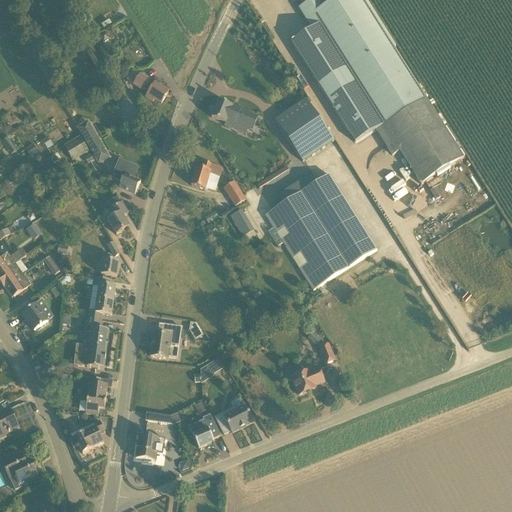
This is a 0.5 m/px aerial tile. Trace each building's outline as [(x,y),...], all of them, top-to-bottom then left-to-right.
[(312,0),(299,9),(305,19),(312,30),(291,43),(355,144),(384,126),(394,143),(386,148),(392,157),(400,152),(421,186),(436,177),(437,179),(451,171),(449,168),(464,159),(463,158),(465,157),(461,150),(459,151),(454,144),(456,143),(446,128),(444,128),(394,49),(396,48),(365,0),(340,0),(328,8),(322,0),(312,0)] [(150,82),(138,74),(133,71),(126,81),(143,92),(144,91),(149,94),(146,99),(153,103),(155,100),(161,105),(168,94),(155,85),(153,89),(147,86),(150,82)] [(103,80),(109,91),(120,84),(114,74),(103,80)] [(284,134),(302,163),(334,142),(306,100),(275,121),(284,134)] [(231,131),(234,125),(253,132),(257,121),(266,125),(267,123),(258,119),(232,108),(218,102),(212,119),(225,124),(224,128),(231,131)] [(78,130),(95,159),(106,152),(88,123),(78,130)] [(9,137),(1,141),(10,156),(17,151),(9,137)] [(79,138),(64,147),(72,162),(88,153),(79,138)] [(59,162),(56,156),(51,160),(54,165),(59,162)] [(122,183),(119,190),(135,197),(136,195),(137,194),(139,191),(138,189),(141,184),(133,180),(138,170),(119,162),(112,178),(122,183)] [(197,168),(191,187),(205,191),(206,189),(216,192),(223,169),(203,163),(201,170),(197,168)] [(330,176),(266,216),(313,292),(377,252),(330,176)] [(234,184),(224,191),(236,208),(245,202),(234,184)] [(124,216),(128,214),(122,204),(110,211),(115,218),(108,222),(116,235),(129,228),(124,216)] [(231,217),(242,237),(254,231),(242,210),(231,217)] [(33,241),(42,235),(35,224),(26,230),(33,241)] [(13,227),(8,230),(0,234),(0,242),(17,231),(13,227)] [(113,244),(107,247),(114,260),(120,256),(113,244)] [(59,247),(58,255),(68,256),(69,248),(59,247)] [(0,259),(0,275),(15,265),(8,254),(0,259)] [(112,257),(104,256),(101,276),(117,278),(119,264),(111,263),(112,257)] [(54,276),(60,271),(50,257),(44,261),(54,276)] [(0,275),(0,282),(4,289),(23,276),(15,265),(0,275)] [(23,276),(4,289),(12,300),(31,287),(23,276)] [(92,300),(98,301),(114,303),(115,289),(106,288),(107,282),(88,279),(87,286),(93,287),(92,300)] [(111,317),(114,303),(98,301),(96,313),(90,312),(85,313),(84,319),(101,321),(102,315),(111,317)] [(48,322),(36,305),(22,314),(34,332),(48,322)] [(267,316),(260,323),(268,331),(275,324),(267,316)] [(100,329),(101,321),(84,319),(86,320),(85,326),(88,326),(100,329)] [(191,324),(190,332),(196,342),(204,337),(198,325),(191,324)] [(183,329),(170,327),(160,326),(159,335),(154,335),(150,358),(169,361),(169,360),(179,361),(183,329)] [(91,335),(84,334),(83,341),(90,341),(90,348),(107,350),(109,332),(92,330),(91,335)] [(314,344),(321,341),(316,332),(309,336),(314,344)] [(105,371),(107,350),(90,348),(90,341),(83,341),(80,366),(87,367),(87,369),(105,371)] [(319,350),(325,365),(335,361),(328,346),(319,350)] [(214,376),(224,369),(219,361),(208,367),(214,376)] [(39,367),(34,369),(37,374),(40,382),(55,375),(51,367),(41,372),(39,367)] [(324,384),(319,371),(309,374),(309,372),(292,379),(299,397),(316,390),(315,388),(324,384)] [(83,378),(81,396),(106,399),(108,388),(106,387),(107,381),(83,378)] [(272,394),(265,382),(256,387),(259,391),(250,397),(263,418),(278,410),(270,396),(272,394)] [(105,411),(106,399),(81,396),(80,402),(87,403),(86,415),(98,417),(99,410),(105,411)] [(195,408),(199,416),(206,412),(202,404),(195,408)] [(253,424),(245,408),(225,419),(223,415),(215,419),(224,436),(231,432),(232,434),(253,424)] [(19,429),(11,413),(5,417),(3,414),(0,415),(0,438),(1,439),(1,440),(10,436),(9,434),(19,429)] [(147,414),(146,422),(161,424),(163,416),(147,414)] [(96,429),(85,434),(93,450),(104,445),(100,436),(105,433),(100,422),(94,425),(96,429)] [(199,450),(214,443),(208,430),(200,434),(195,424),(189,426),(193,437),(199,450)] [(83,455),(93,450),(85,434),(70,442),(74,449),(79,447),(83,455)] [(137,450),(136,460),(144,461),(144,463),(151,464),(151,462),(156,463),(157,455),(163,456),(165,440),(139,436),(138,444),(137,444),(136,449),(137,450)] [(37,477),(33,468),(30,462),(26,464),(22,456),(3,465),(9,480),(16,477),(19,485),(37,477)]
